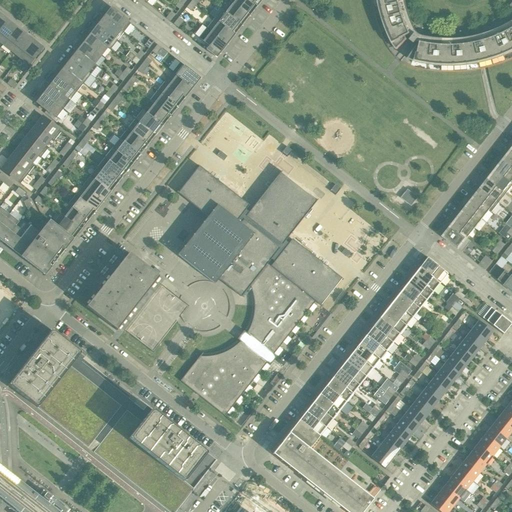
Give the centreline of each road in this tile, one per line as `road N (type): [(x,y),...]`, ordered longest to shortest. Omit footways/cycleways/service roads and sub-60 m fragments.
road 1 (residential): [(242,457),(418,236)]
road 2 (residential): [(50,304),(223,82)]
road 3 (residential): [(242,457),(50,304)]
road 4 (residential): [(386,511),(511,352)]
road 5 (residential): [(0,126),(99,0)]
road 6 (residential): [(418,236),(511,117)]
road 7 (residential): [(223,82),(118,0)]
